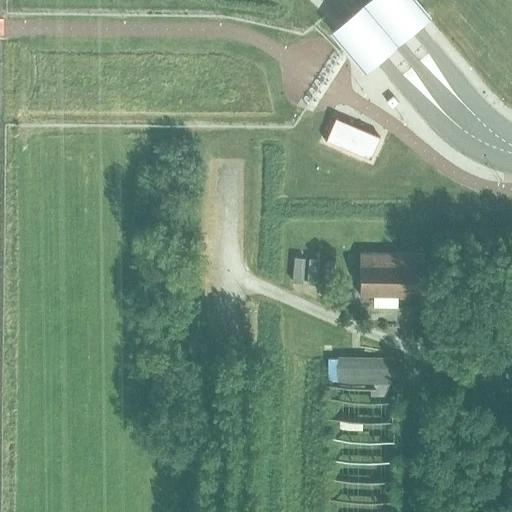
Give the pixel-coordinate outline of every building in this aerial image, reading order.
[(356,0),(343,11),(328,23),(346,44),(362,64),(376,52),(393,39),(412,23),(426,12),(416,0),(356,0)] [(370,160),(380,136),(335,117),(325,141),(370,160)] [(421,297),(422,253),(358,252),(357,294),(398,295),(398,297),(421,297)] [(305,258),(295,257),(293,281),(303,282),(305,258)] [(317,283),(318,259),(308,259),(307,283),(317,283)] [(337,379),(369,380),(369,400),(388,400),(388,359),(338,358),(337,379)]
